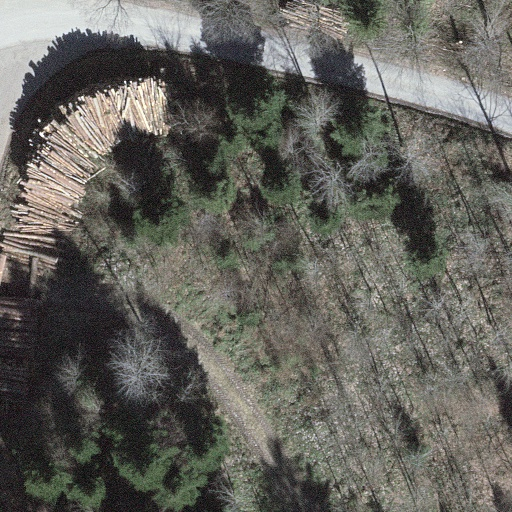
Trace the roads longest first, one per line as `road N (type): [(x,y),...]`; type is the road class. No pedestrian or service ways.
road 1 (unclassified): [(511,116),(367,68),(216,36),(0,25)]
road 2 (track): [(0,308),(91,291),(179,342),(302,511)]
